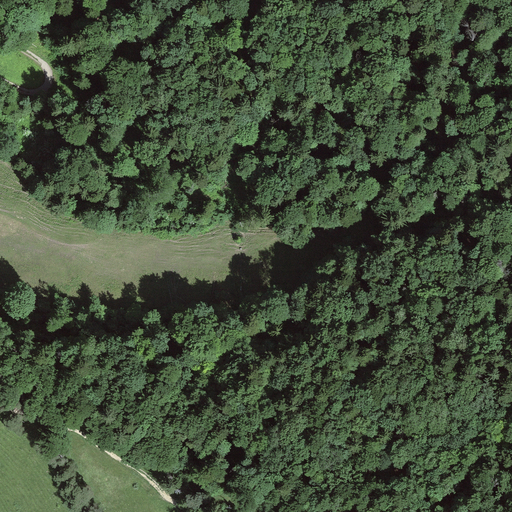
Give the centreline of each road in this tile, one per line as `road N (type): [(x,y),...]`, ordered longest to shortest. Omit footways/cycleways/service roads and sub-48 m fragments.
road 1 (track): [(49,80),(137,152),(160,183),(188,194),(394,231),(478,202),(511,199)]
road 2 (track): [(0,81),(33,94),(49,80),(0,27)]
